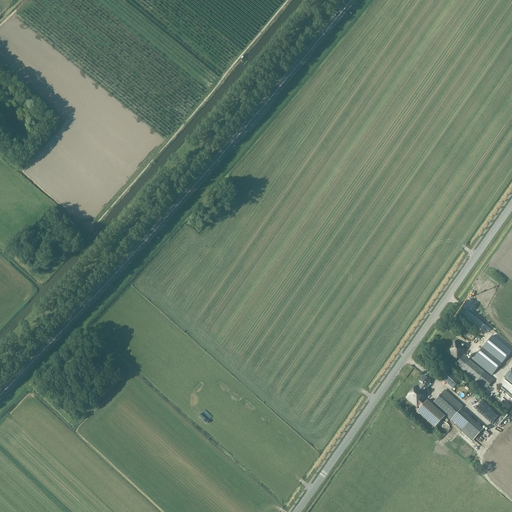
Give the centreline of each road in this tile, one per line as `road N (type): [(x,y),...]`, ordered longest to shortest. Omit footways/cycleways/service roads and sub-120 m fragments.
road 1 (trunk): [(0,391),(203,175),(348,0)]
road 2 (tertiary): [(297,511),(511,204)]
